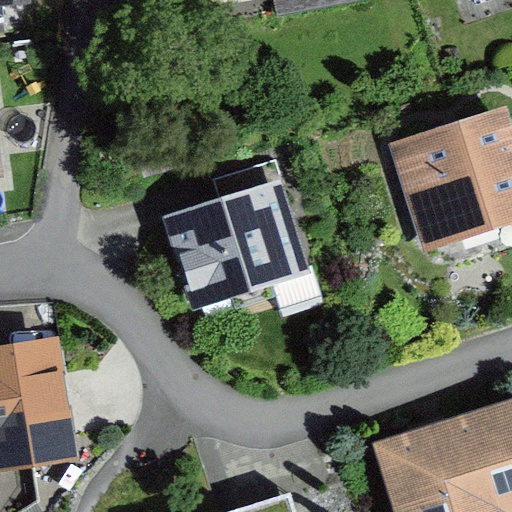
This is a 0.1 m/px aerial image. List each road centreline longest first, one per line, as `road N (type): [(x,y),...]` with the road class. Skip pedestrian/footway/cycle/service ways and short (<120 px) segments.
road 1 (residential): [(511,355),(306,420),(243,420),(185,397),(124,314),(75,279),(44,269)]
road 2 (residential): [(82,0),(44,269)]
road 3 (track): [(185,397),(115,463),(82,511)]
